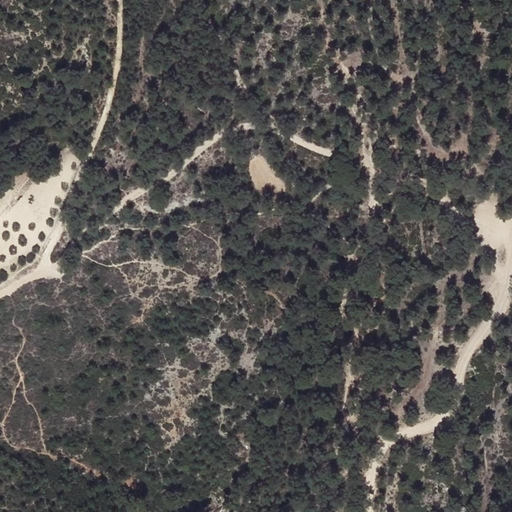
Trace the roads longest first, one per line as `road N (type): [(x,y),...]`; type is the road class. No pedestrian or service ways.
road 1 (track): [(201,0),(251,122),(440,187),(496,309)]
road 2 (track): [(0,296),(43,265),(61,227),(118,67),(117,0)]
road 3 (track): [(370,511),(380,449),(446,413),(511,262)]
road 4 (track): [(251,122),(207,142),(127,200),(57,268),(33,276)]
